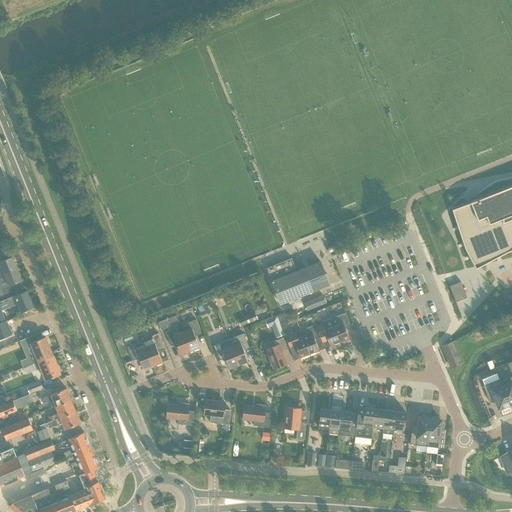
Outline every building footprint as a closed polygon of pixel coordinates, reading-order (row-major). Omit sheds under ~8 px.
[(511,186),(481,199),(481,198),(471,202),(454,209),(476,265),(502,254),(507,252),(508,252),(511,250),(511,186)] [(0,275),(18,268),(13,257),(8,259),(5,250),(0,251),(0,262),(2,267),(0,268),(0,275)] [(290,259),(266,268),(266,269),(270,277),(271,281),(281,304),(307,294),(316,290),(320,288),(330,285),(320,262),(297,271),(292,259),(291,258),(290,259)] [(18,268),(0,275),(0,294),(1,296),(5,294),(18,289),(15,283),(23,280),(18,268)] [(461,282),(450,286),(450,287),(456,302),(467,297),(461,282)] [(0,338),(12,334),(6,320),(5,320),(1,310),(18,303),(22,312),(23,312),(34,307),(27,291),(15,296),(0,302),(0,338)] [(326,303),(323,296),(304,303),(307,310),(326,303)] [(207,302),(198,306),(201,313),(210,309),(207,302)] [(238,319),(241,326),(258,319),(255,312),(238,319)] [(283,312),(278,315),(280,321),(286,319),(283,312)] [(334,325),(341,342),(350,339),(345,326),(351,324),(346,312),(336,316),(339,323),(334,325)] [(284,335),(276,316),(265,320),(268,328),(272,327),(276,338),(284,335)] [(326,320),(316,324),(323,343),(328,341),(330,346),(341,342),(334,325),(331,318),(326,320)] [(167,319),(158,323),(161,330),(167,328),(166,324),(169,323),(167,319)] [(183,332),(190,351),(200,348),(195,336),(202,333),(196,320),(185,324),(188,330),(183,332)] [(323,343),(316,324),(305,328),(308,335),(303,337),(310,354),(320,350),(318,345),(323,343)] [(190,351),(183,332),(174,336),(171,330),(166,332),(171,346),(177,343),(181,355),(190,351)] [(296,332),(286,336),(290,348),(296,346),(300,358),(310,354),(303,337),(301,330),(296,332)] [(155,342),(145,346),(153,366),(163,362),(158,351),(165,348),(159,333),(152,336),(153,338),(155,342)] [(231,346),(239,365),(248,361),(244,350),(249,348),(244,333),(233,338),(236,344),(231,346)] [(266,349),(274,368),(287,363),(282,351),(288,348),(284,337),(272,341),(274,346),(266,349)] [(31,358),(34,364),(54,356),(46,338),(31,344),(36,356),(31,358)] [(230,369),(239,365),(231,346),(229,339),(214,345),(219,359),(225,357),(230,369)] [(153,366),(144,342),(143,340),(139,342),(127,347),(133,361),(139,358),(144,370),(153,366)] [(444,345),(453,367),(464,363),(455,340),(444,345)] [(54,356),(34,364),(36,370),(41,368),(45,380),(61,374),(54,356)] [(129,366),(124,367),(128,382),(134,380),(129,366)] [(497,374),(482,380),(485,385),(484,385),(485,388),(491,403),(496,401),(499,409),(501,408),(502,410),(510,407),(502,386),(500,382),(499,379),(497,374)] [(511,376),(510,378),(500,382),(502,386),(510,407),(511,406),(511,376)] [(27,388),(29,394),(43,388),(40,382),(27,388)] [(66,388),(41,398),(44,404),(50,402),(52,408),(57,406),(71,400),(66,388)] [(13,400),(0,405),(0,417),(17,410),(13,400)] [(59,413),(55,415),(57,419),(61,417),(76,411),(71,400),(57,406),(59,413)] [(206,401),(204,414),(212,415),(211,422),(223,424),(229,425),(231,410),(225,409),(225,403),(206,401)] [(178,424),(194,425),(195,411),(189,411),(190,403),(180,402),(180,405),(168,404),(166,418),(178,419),(178,424)] [(254,425),(269,427),(271,413),(265,412),(266,405),(256,404),(256,406),(244,405),(242,419),(254,421),(254,425)] [(358,414),(355,437),(372,439),(372,432),(373,428),(375,409),(365,407),(365,408),(359,407),(358,414)] [(285,428),(298,429),(297,439),(305,439),(307,423),(299,423),(300,409),(287,408),(285,428)] [(319,428),(329,429),(331,410),(321,409),(319,428)] [(375,409),(373,428),(383,429),(385,410),(375,409)] [(331,410),(329,429),(329,434),(339,435),(342,411),(331,410)] [(383,429),(383,434),(393,435),(393,430),(396,411),(385,410),(383,429)] [(57,419),(50,421),(39,426),(41,430),(37,432),(41,441),(51,437),(47,428),(49,427),(63,422),(66,429),(81,423),(76,411),(61,417),(57,419)] [(352,413),(342,411),(339,435),(349,436),(355,437),(358,414),(352,413)] [(396,411),(393,430),(393,435),(403,436),(406,413),(396,411)] [(427,447),(431,417),(422,416),(421,418),(419,418),(418,430),(412,429),(410,444),(427,447)] [(440,418),(431,417),(427,447),(444,449),(446,433),(440,432),(441,421),(439,420),(440,418)] [(28,418),(17,422),(2,428),(7,440),(33,430),(28,418)] [(64,453),(67,460),(91,449),(84,432),(69,438),(75,453),(72,454),(71,450),(64,453)] [(195,453),(203,454),(204,439),(196,438),(195,453)] [(13,447),(0,452),(0,485),(25,476),(25,475),(44,467),(56,463),(51,451),(56,449),(52,439),(24,450),(26,453),(17,457),(13,447)] [(183,442),(180,442),(179,447),(191,448),(192,441),(184,440),(183,442)] [(77,471),(79,475),(93,470),(99,468),(91,449),(67,460),(69,465),(71,464),(74,472),(77,471)] [(510,454),(500,458),(507,474),(511,471),(511,449),(509,451),(510,454)] [(315,465),(316,453),(310,452),(309,452),(307,465),(315,465)] [(327,455),(326,466),(334,467),(335,456),(327,455)] [(492,463),(500,461),(498,455),(490,457),(492,463)] [(352,460),(351,469),(363,470),(364,461),(352,460)] [(389,464),(388,472),(404,473),(405,466),(399,466),(389,464)] [(44,467),(25,475),(25,476),(28,482),(47,474),(44,467)] [(93,470),(79,475),(84,488),(87,486),(88,488),(85,489),(91,503),(105,497),(98,481),(93,470)] [(54,502),(58,511),(72,511),(77,510),(77,509),(79,509),(73,494),(67,480),(54,486),(60,499),(54,502)] [(58,511),(54,502),(48,488),(8,504),(17,511),(58,511)] [(85,489),(73,494),(79,509),(91,503),(85,489)]
